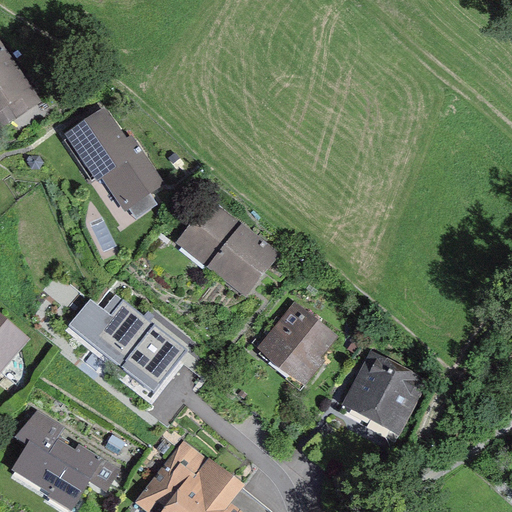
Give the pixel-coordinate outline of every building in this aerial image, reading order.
[(0,40),(0,129),(1,131),(42,102),(0,40)] [(123,213),(129,210),(136,220),(158,206),(151,195),(164,186),(131,136),(124,141),(105,111),(63,139),(95,186),(102,181),(123,213)] [(280,256),(210,199),(177,244),(247,302),(280,256)] [(191,351),(124,294),(89,340),(158,397),(191,351)] [(322,359),(338,338),(295,302),(258,349),(305,391),(326,362),(322,359)] [(0,378),(30,339),(0,315),(0,378)] [(372,352),(339,416),(393,444),(426,381),(372,352)] [(37,412),(15,441),(26,448),(11,472),(50,497),(48,500),(67,511),(70,511),(89,482),(106,493),(121,469),(102,457),(101,460),(78,446),(75,451),(57,441),(64,429),(37,412)] [(226,511),(231,506),(245,487),(184,440),(134,505),(143,511),(226,511)]
